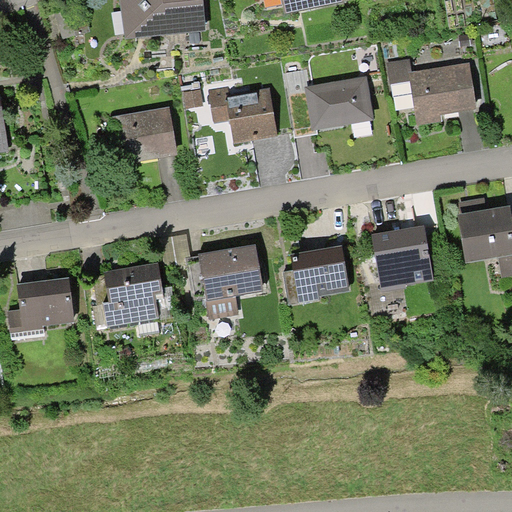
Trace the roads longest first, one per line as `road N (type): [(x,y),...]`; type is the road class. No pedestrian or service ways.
road 1 (residential): [(511,165),(0,252)]
road 2 (residential): [(511,509),(363,511)]
